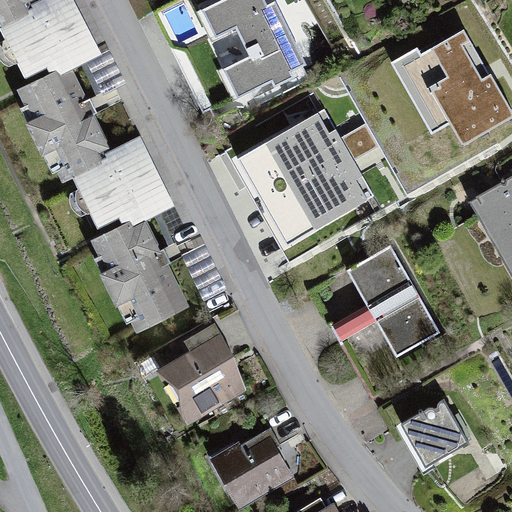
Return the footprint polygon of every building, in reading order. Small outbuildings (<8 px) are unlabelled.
[(0,0),(0,23),(23,12),(20,3),(23,0),(0,0)] [(23,12),(0,23),(0,38),(17,75),(40,67),(42,72),(48,69),(53,78),(99,55),(71,0),(35,0),(27,4),(23,12)] [(260,0),(232,0),(198,16),(239,103),(297,76),(260,0)] [(414,83),(399,91),(419,126),(427,122),(443,151),(505,117),(466,46),(446,58),(442,50),(406,69),(414,83)] [(42,72),(11,87),(56,180),(95,159),(93,152),(105,146),(88,113),(75,117),(53,78),(48,69),(42,72)] [(332,119),(246,160),(292,256),(382,214),(364,177),(391,164),(378,137),(347,152),(332,119)] [(95,159),(66,175),(90,227),(113,215),(117,224),(126,220),(129,226),(140,222),(173,208),(137,135),(95,159)] [(511,180),(470,203),(511,283),(511,180)] [(117,224),(85,240),(131,332),(184,306),(140,222),(129,226),(126,220),(117,224)] [(392,250),(349,273),(369,310),(331,330),(341,350),(385,327),(400,355),(438,334),(392,250)] [(191,350),(156,369),(185,421),(249,385),(215,324),(186,340),(191,350)] [(448,404),(397,433),(422,477),(473,448),(448,404)] [(235,444),(210,459),(237,505),(291,473),(269,435),(239,452),(235,444)] [(329,511),(325,503),(308,511),(329,511)]
